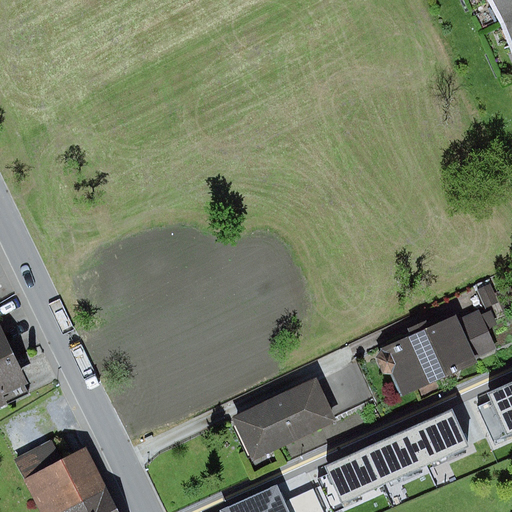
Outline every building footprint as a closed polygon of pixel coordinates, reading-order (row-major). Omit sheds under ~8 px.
[(511,0),(481,0),(511,65),(511,0)] [(476,318),(385,357),(400,391),(467,363),(463,353),(486,344),(476,318)] [(0,348),(0,393),(18,384),(0,348)] [(511,382),(324,465),(342,505),(511,430),(511,382)] [(310,386),(238,421),(254,456),(326,421),(310,386)] [(52,448),(15,466),(38,511),(115,511),(85,451),(59,463),(52,448)] [(293,511),(279,479),(214,508),(216,511),(293,511)]
